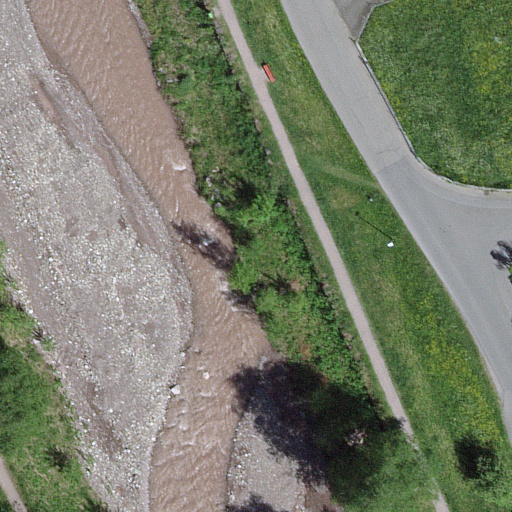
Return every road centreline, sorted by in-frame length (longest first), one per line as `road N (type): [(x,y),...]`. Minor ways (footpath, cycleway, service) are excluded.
road 1 (residential): [(450,242),(342,76),(306,0)]
road 2 (residential): [(511,376),(450,242)]
